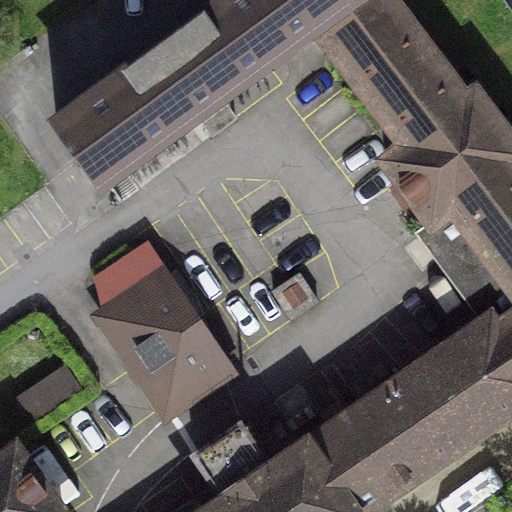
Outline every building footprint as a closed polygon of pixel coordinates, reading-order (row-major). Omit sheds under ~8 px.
[(317,28),(355,0),(228,0),(57,125),(101,184),(317,28)] [(395,0),(355,0),(317,28),(404,147),(386,160),(399,178),(396,181),(394,186),(407,206),(414,207),(418,204),(429,220),(415,230),(480,322),(272,468),(240,422),(192,456),(222,498),(201,511),(361,511),(511,409),(511,146),(474,93),(463,101),(393,2),(395,0)] [(166,272),(100,317),(164,412),(231,367),(166,272)] [(316,300),(298,273),(272,291),(290,318),(316,300)] [(294,390),(284,397),(285,408),(295,414),(306,402),(294,390)] [(58,511),(14,450),(0,460),(0,511),(58,511)]
